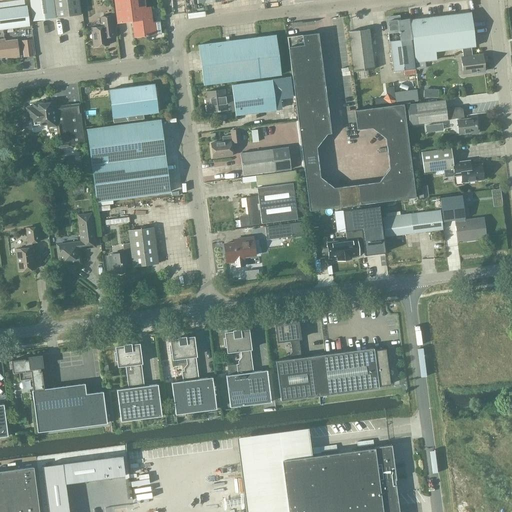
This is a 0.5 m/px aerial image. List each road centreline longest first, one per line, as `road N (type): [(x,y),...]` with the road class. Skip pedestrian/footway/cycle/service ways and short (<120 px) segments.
road 1 (unclassified): [(176,61),(173,26),(396,0)]
road 2 (unclassified): [(208,309),(176,61)]
road 3 (unclassified): [(408,285),(437,511)]
road 4 (unclassified): [(0,337),(208,309)]
road 5 (unclassified): [(208,309),(408,285)]
road 6 (unclassified): [(176,61),(0,83)]
road 7 (unclassified): [(511,137),(493,0)]
